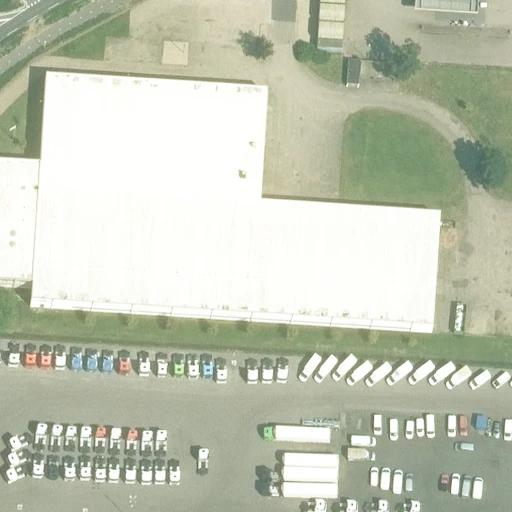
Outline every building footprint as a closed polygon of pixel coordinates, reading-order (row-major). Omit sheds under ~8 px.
[(320,0),(318,43),(342,44),(344,0),(320,0)] [(413,0),(412,16),(475,20),(476,0),(413,0)] [(342,44),(318,43),(318,50),(341,51),(342,44)] [(346,87),(358,88),(360,62),(348,62),(346,87)] [(30,308),(431,334),(439,220),(259,209),(266,96),(45,82),(39,169),(0,166),(0,287),(31,289),(30,308)]
